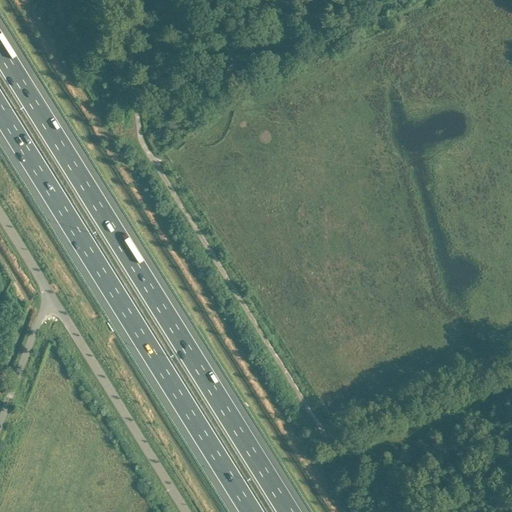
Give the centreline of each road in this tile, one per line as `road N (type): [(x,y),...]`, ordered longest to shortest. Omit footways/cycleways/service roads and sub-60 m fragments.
road 1 (track): [(511,365),(335,434),(139,131),(123,0)]
road 2 (motorway): [(289,511),(0,48)]
road 3 (motorway): [(0,108),(251,511)]
road 4 (unclassified): [(185,511),(51,298)]
road 5 (unclassified): [(0,423),(51,298)]
